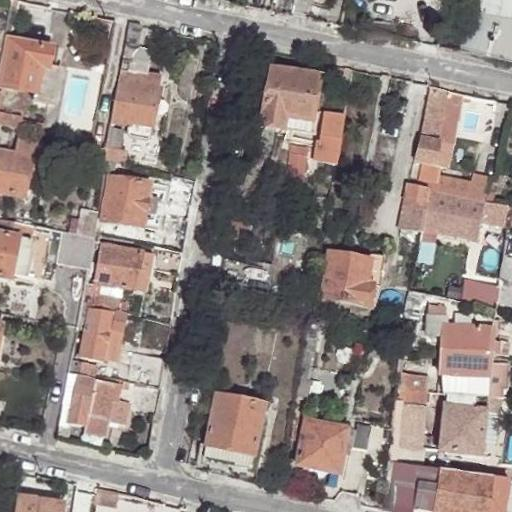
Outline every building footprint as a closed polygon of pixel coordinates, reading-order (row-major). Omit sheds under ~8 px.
[(269,0),(267,11),(289,15),(291,0),(269,0)] [(511,0),(471,0),(470,11),(511,19),(511,0)] [(511,19),(470,11),(462,52),(511,61),(511,19)] [(143,26),(129,23),(124,47),(138,49),(143,26)] [(0,85),(48,94),(53,70),(56,49),(8,37),(0,76),(0,85)] [(138,49),(124,47),(121,69),(138,74),(146,76),(146,71),(151,51),(138,49)] [(343,83),(346,68),(323,63),(320,79),(343,83)] [(57,71),(53,70),(48,94),(54,95),(57,71)] [(320,79),(270,70),(261,125),(310,135),(314,110),(320,79)] [(146,76),(138,74),(134,85),(159,90),(160,75),(146,71),(146,76)] [(159,90),(134,85),(120,81),(111,120),(130,124),(152,127),(154,111),(157,102),(159,90)] [(447,90),(428,86),(418,137),(435,141),(441,116),(447,90)] [(461,93),(447,90),(441,116),(455,118),(461,93)] [(490,108),(492,99),(477,96),(476,104),(490,108)] [(157,102),(154,111),(162,113),(164,112),(166,106),(163,104),(157,102)] [(338,140),(342,115),(314,110),(310,135),(338,140)] [(6,126),(19,129),(21,121),(21,119),(15,119),(6,116),(6,126)] [(441,116),(435,141),(439,142),(436,157),(445,159),(443,167),(446,167),(455,118),(441,116)] [(42,125),(21,121),(19,129),(40,133),(42,125)] [(152,127),(130,124),(128,133),(130,137),(146,141),(150,137),(152,127)] [(109,126),(104,147),(118,150),(123,128),(109,126)] [(435,141),(418,137),(413,160),(434,165),(436,157),(439,142),(435,141)] [(17,141),(15,154),(30,158),(30,160),(38,161),(40,146),(17,141)] [(118,150),(104,147),(101,160),(107,162),(124,165),(125,151),(118,150)] [(288,174),(303,177),(308,150),(292,147),(288,174)] [(15,154),(0,151),(0,192),(22,197),(30,160),(30,158),(15,154)] [(436,157),(434,165),(439,166),(443,167),(445,159),(436,157)] [(413,160),(411,177),(435,182),(439,166),(434,165),(413,160)] [(442,175),(440,183),(439,190),(452,193),(485,200),(488,184),(476,182),(442,175)] [(143,229),(148,184),(108,176),(100,221),(143,229)] [(489,178),(477,176),(476,182),(488,184),(489,178)] [(435,182),(411,177),(410,184),(430,188),(439,190),(440,183),(435,182)] [(158,184),(148,184),(143,229),(153,230),(158,184)] [(430,188),(410,184),(406,200),(426,205),(430,188)] [(430,188),(426,205),(424,217),(422,227),(431,229),(445,232),(446,221),(448,213),(452,193),(439,190),(430,188)] [(485,200),(452,193),(448,213),(471,218),(481,219),(483,208),(485,200)] [(401,226),(421,229),(422,227),(424,217),(426,205),(406,200),(401,226)] [(489,209),(492,201),(485,200),(483,208),(489,209)] [(241,241),(247,203),(231,201),(226,239),(241,241)] [(95,233),(98,212),(81,210),(76,238),(94,243),(95,233)] [(446,221),(445,232),(467,236),(469,226),(471,218),(448,213),(446,221)] [(29,241),(32,227),(0,220),(0,277),(9,279),(18,238),(29,241)] [(431,229),(422,227),(421,229),(411,291),(420,293),(493,309),(497,287),(449,278),(447,288),(434,286),(437,278),(429,277),(429,270),(425,269),(431,229)] [(325,233),(324,245),(335,247),(337,236),(325,233)] [(94,243),(76,238),(62,234),(55,266),(87,274),(94,243)] [(31,241),(29,241),(18,238),(9,279),(22,282),(31,241)] [(182,253),(153,246),(149,269),(178,277),(182,253)] [(100,250),(93,285),(101,287),(135,291),(140,256),(100,250)] [(330,253),(322,296),(369,304),(372,285),(365,284),(370,259),(330,253)] [(93,285),(85,285),(81,307),(119,313),(120,302),(99,297),(101,287),(93,285)] [(420,293),(411,291),(407,313),(416,315),(420,293)] [(430,303),(430,316),(442,317),(442,305),(430,303)] [(108,334),(118,337),(124,318),(89,311),(79,359),(101,366),(101,361),(108,334)] [(421,336),(428,334),(430,316),(423,315),(421,336)] [(442,336),(442,354),(447,354),(492,357),(493,330),(447,325),(447,317),(442,317),(430,316),(428,334),(442,336)] [(316,329),(308,328),(301,373),(309,374),(316,329)] [(493,330),(492,357),(503,359),(507,359),(508,332),(493,330)] [(113,364),(118,337),(108,334),(101,361),(113,364)] [(429,354),(400,356),(398,368),(409,369),(409,366),(415,366),(414,363),(429,362),(429,354)] [(447,354),(442,354),(440,373),(446,374),(444,393),(447,393),(501,397),(502,390),(489,389),(490,373),(491,370),(492,357),(447,354)] [(511,359),(507,359),(503,359),(502,368),(511,369),(511,360),(511,359)] [(82,364),(71,362),(69,372),(78,373),(82,364)] [(95,367),(82,364),(78,373),(93,375),(95,367)] [(503,372),(491,370),(490,373),(489,389),(502,390),(503,372)] [(138,384),(160,387),(162,373),(141,371),(138,384)] [(309,374),(301,373),(297,396),(306,398),(309,374)] [(427,376),(398,373),(396,390),(426,392),(427,376)] [(68,375),(55,440),(65,442),(68,425),(83,428),(81,435),(100,438),(104,422),(122,426),(127,403),(112,401),(115,384),(68,375)] [(129,382),(119,380),(118,389),(127,391),(129,382)] [(218,395),(238,400),(241,393),(219,388),(218,395)] [(426,392),(396,390),(394,411),(424,413),(425,402),(426,392)] [(444,393),(426,392),(425,402),(446,404),(447,393),(444,393)] [(447,393),(446,404),(445,407),(486,412),(499,414),(501,397),(447,393)] [(205,447),(254,456),(265,406),(238,400),(218,395),(215,395),(205,447)] [(306,398),(297,396),(293,417),(295,418),(301,419),(306,398)] [(479,456),(486,412),(445,407),(439,451),(453,453),(479,456)] [(301,419),(295,418),(291,440),(301,442),(305,420),(301,419)] [(305,420),(301,442),(300,444),(298,458),(296,464),(339,473),(348,429),(305,420)] [(424,426),(392,423),(390,444),(421,447),(424,426)] [(511,428),(507,428),(502,466),(511,467),(511,428)] [(390,444),(387,463),(395,465),(422,468),(424,448),(421,447),(390,444)] [(252,468),(254,456),(205,447),(203,457),(252,468)] [(478,462),(479,456),(453,453),(452,459),(478,462)] [(395,465),(389,511),(435,511),(441,470),(422,468),(395,465)] [(485,511),(490,478),(441,470),(435,511),(485,511)] [(490,478),(485,511),(501,511),(506,480),(490,478)] [(112,504),(115,494),(94,490),(92,500),(112,504)] [(20,504),(18,511),(63,511),(65,505),(22,497),(20,504)] [(3,511),(18,511),(20,504),(5,503),(3,511)]
